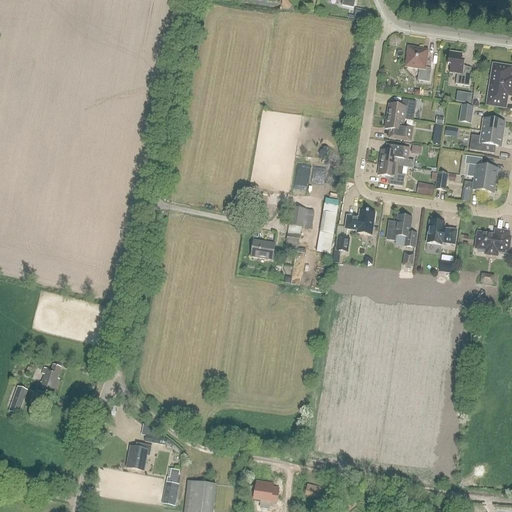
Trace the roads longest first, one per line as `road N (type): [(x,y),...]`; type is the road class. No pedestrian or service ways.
road 1 (unclassified): [(76,511),(95,415),(137,288),(191,0)]
road 2 (track): [(511,509),(276,472),(177,439),(107,381)]
road 3 (residential): [(511,199),(496,211),(361,188),(378,40),(392,20)]
road 4 (residential): [(511,39),(392,20)]
